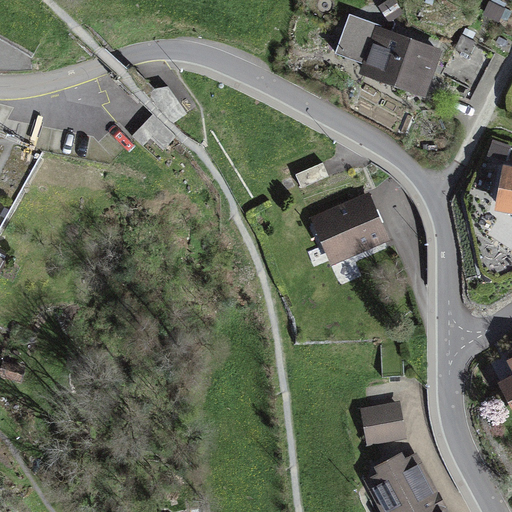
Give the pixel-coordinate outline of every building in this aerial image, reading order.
[(435,46),(363,22),(349,64),(422,88),(435,46)] [(489,49),(461,35),(441,74),(469,88),(489,49)] [(144,91),(173,124),(187,114),(168,86),(144,91)] [(153,114),(142,126),(164,149),(176,137),(153,114)] [(0,234),(42,159),(0,135),(0,234)] [(301,188),(328,176),(322,163),(295,175),(301,188)] [(511,169),(507,169),(500,208),(511,209),(511,169)] [(313,216),(329,256),(382,235),(366,195),(313,216)] [(510,371),(498,376),(511,406),(511,350),(502,355),(510,371)] [(19,379),(22,369),(4,364),(1,374),(19,379)] [(404,436),(397,401),(360,409),(367,443),(404,436)] [(440,511),(408,452),(357,480),(374,511),(440,511)]
